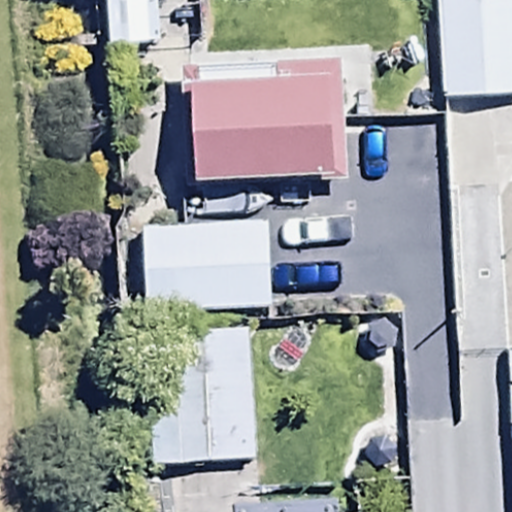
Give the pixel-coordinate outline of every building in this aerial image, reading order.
[(181,0),(101,0),(100,52),(180,53),(181,0)] [(511,0),(433,0),(439,106),(511,102),(511,0)] [(340,182),(336,124),(366,122),(361,53),(182,65),(190,192),(340,182)] [(142,233),(142,318),(264,318),(264,233),(142,233)] [(400,318),(343,320),(345,399),(402,398),(400,318)] [(142,337),(147,469),(249,466),(245,333),(142,337)]
